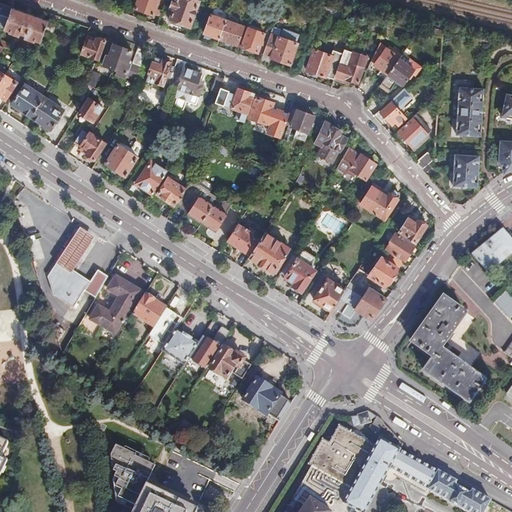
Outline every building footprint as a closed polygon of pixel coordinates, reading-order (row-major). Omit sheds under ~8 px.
[(153,14),(159,17),(164,0),(137,0),(134,10),(152,17),(153,14)] [(197,3),(189,0),(177,0),(176,3),(172,1),(169,9),(173,10),(169,24),(188,31),(197,3)] [(0,25),(4,28),(11,9),(0,5),(0,25)] [(328,10),(318,8),(314,20),(323,23),(326,15),(328,10)] [(47,23),(11,9),(4,28),(4,29),(9,31),(9,33),(21,37),(22,34),(25,35),(24,38),(34,42),(35,39),(41,41),(43,34),(47,23)] [(340,13),(328,10),(326,15),(339,18),(340,13)] [(58,18),(50,15),(47,23),(43,34),(52,37),(58,18)] [(219,41),(225,22),(211,17),(204,35),(219,41)] [(242,28),(225,22),(219,41),(236,47),(242,28)] [(272,28),(260,63),(268,66),(270,60),(290,67),(297,46),(296,45),(299,37),(282,30),(281,32),(272,28)] [(262,35),(247,29),(241,46),(256,52),(262,35)] [(442,39),(442,31),(432,29),(431,36),(442,39)] [(80,55),(98,61),(105,42),(95,39),(94,41),(86,38),(80,55)] [(0,46),(2,48),(9,51),(11,47),(0,41),(0,46)] [(128,75),(132,65),(128,64),(132,52),(112,45),(108,58),(105,57),(102,65),(115,70),(128,75)] [(147,49),(139,46),(132,65),(128,75),(128,76),(136,79),(147,49)] [(398,61),(398,59),(386,50),(374,65),(381,70),(377,76),(383,81),(398,61)] [(324,77),(332,80),(333,79),(342,54),(332,51),(330,57),(313,51),(306,72),(324,78),(324,77)] [(343,51),(342,54),(333,79),(345,84),(346,79),(358,83),(366,59),(343,51)] [(166,72),(169,66),(169,64),(153,58),(144,84),(152,87),(154,84),(162,86),(165,78),(167,78),(169,78),(170,74),(169,73),(166,72)] [(183,68),(185,63),(177,60),(174,68),(167,88),(175,91),(183,68)] [(398,61),(383,81),(379,86),(388,93),(396,82),(402,86),(411,74),(414,77),(420,69),(411,62),(407,68),(398,61)] [(162,86),(167,88),(174,68),(169,66),(166,72),(169,73),(170,74),(169,78),(167,78),(165,78),(162,86)] [(183,68),(175,91),(170,107),(181,111),(185,102),(195,105),(201,88),(196,86),(199,78),(200,74),(183,68)] [(128,76),(128,75),(115,70),(113,74),(127,79),(128,76)] [(91,73),(86,85),(93,89),(98,76),(91,73)] [(15,83),(3,76),(0,80),(0,97),(4,100),(15,83)] [(28,115),(31,117),(43,97),(21,83),(8,102),(24,112),(24,114),(26,116),(28,115)] [(76,101),(82,105),(93,89),(86,85),(76,101)] [(156,105),(160,96),(143,89),(139,98),(156,105)] [(237,89),(234,98),(230,109),(241,113),(238,121),(244,123),(254,94),(249,92),(248,93),(237,89)] [(483,91),(460,89),(457,136),(481,137),(483,91)] [(227,93),(219,90),(218,92),(214,105),(222,108),(223,106),(227,95),(227,93)] [(234,98),(227,95),(223,106),(230,109),(234,98)] [(511,96),(506,95),(502,118),(503,118),(503,120),(511,121),(511,96)] [(43,97),(31,117),(32,118),(32,120),(35,122),(37,121),(50,129),(62,110),(43,97)] [(274,103),(256,97),(247,121),(265,128),(274,103)] [(386,130),(392,137),(397,132),(399,130),(397,127),(405,120),(398,112),(404,106),(397,98),(380,113),(391,125),(386,130)] [(101,108),(88,99),(79,114),(87,119),(88,118),(92,121),(101,108)] [(292,107),(288,118),(285,124),(288,125),(295,128),(296,129),(307,133),(313,115),(292,107)] [(276,128),(283,130),(285,124),(288,118),(281,115),(276,128)] [(399,130),(397,132),(412,149),(426,135),(421,130),(424,126),(415,115),(399,130)] [(333,126),(322,121),(313,143),(322,148),(317,156),(331,163),(337,152),(339,152),(346,136),(342,133),(342,132),(333,127),(333,126)] [(295,128),(288,125),(272,167),(280,170),(295,128)] [(307,133),(296,129),(294,135),(305,139),(307,133)] [(87,135),(81,131),(73,143),(79,147),(79,149),(86,153),(85,155),(94,160),(105,143),(89,133),(87,135)] [(119,142),(117,146),(127,152),(129,149),(119,142)] [(506,171),(511,168),(511,142),(500,142),(499,160),(504,173),(506,171)] [(127,152),(117,146),(105,165),(124,177),(142,150),(133,144),(129,149),(127,152)] [(228,150),(215,144),(212,149),(223,156),(228,150)] [(416,164),(423,170),(434,159),(435,147),(416,164)] [(359,156),(347,148),(336,170),(342,174),(347,173),(349,170),(353,174),(364,181),(374,165),(360,156),(359,156)] [(478,189),(479,162),(456,161),(454,187),(478,189)] [(135,183),(151,194),(159,183),(164,175),(147,164),(135,183)] [(185,189),(164,175),(159,183),(162,185),(157,194),(174,205),(176,202),(185,189)] [(191,180),(185,189),(176,202),(189,211),(188,213),(201,221),(212,205),(217,197),(191,180)] [(385,195),(371,186),(365,195),(372,200),(365,210),(383,222),(395,201),(394,200),(396,197),(395,194),(393,192),(391,192),(390,193),(388,195),(386,194),(385,195)] [(212,205),(201,221),(215,231),(225,213),(212,205)] [(416,220),(409,215),(398,231),(414,242),(425,225),(417,219),(416,220)] [(349,228),(351,224),(343,219),(340,222),(349,228)] [(236,225),(226,240),(249,255),(258,241),(251,237),(253,232),(248,228),(247,230),(244,229),(244,230),(236,225)] [(56,261),(72,271),(85,249),(92,237),(77,228),(70,239),(56,261)] [(495,234),(511,253),(511,252),(511,243),(500,230),(495,234)] [(258,241),(249,255),(247,257),(272,273),(273,272),(274,273),(279,266),(278,265),(288,249),(277,242),(264,233),(258,241)] [(386,249),(401,260),(403,261),(414,245),(397,233),(386,249)] [(495,234),(471,253),(489,272),(511,253),(495,234)] [(277,242),(288,249),(292,243),(282,235),(277,242)] [(300,242),(293,253),(279,274),(292,283),(290,286),(300,293),(314,272),(296,260),(304,246),(300,242)] [(364,272),(368,275),(385,287),(401,260),(386,249),(385,249),(371,270),(367,267),(364,272)] [(94,298),(107,277),(101,273),(96,270),(88,281),(72,271),(56,261),(53,268),(54,269),(49,277),(47,276),(52,294),(73,307),(83,291),(89,295),(94,298)] [(323,271),(340,285),(346,279),(328,264),(323,271)] [(343,292),(338,298),(347,304),(356,310),(372,321),(386,299),(369,287),(364,294),(360,291),(358,294),(351,289),(355,284),(359,287),(368,275),(364,272),(358,268),(352,278),(343,292)] [(140,292),(115,277),(108,289),(119,296),(108,313),(98,306),(90,319),(115,334),(121,322),(140,292)] [(334,305),(338,298),(343,292),(325,281),(312,300),(330,311),(334,305)] [(511,358),(511,296),(506,291),(494,302),(511,321),(511,343),(505,354),(511,358)] [(153,327),(165,308),(145,295),(133,314),(153,327)] [(465,313),(443,297),(411,342),(433,358),(424,371),(469,402),(484,381),(469,370),(440,349),(465,313)] [(347,304),(338,298),(334,305),(341,310),(343,309),(347,304)] [(356,310),(347,304),(343,309),(341,310),(351,317),(356,310)] [(183,317),(167,307),(148,335),(165,346),(176,329),(183,317)] [(206,369),(220,346),(229,331),(222,327),(213,341),(205,336),(191,358),(206,369)] [(198,343),(176,329),(165,346),(163,350),(184,364),(198,343)] [(234,375),(241,379),(251,364),(244,361),(246,358),(238,353),(236,356),(224,348),(210,369),(227,380),(234,368),(238,370),(234,375)] [(251,386),(255,379),(250,376),(246,383),(251,386)] [(279,421),(290,404),(276,396),(278,394),(279,392),(256,378),(255,379),(251,386),(249,389),(243,399),(242,400),(265,415),(266,413),(279,421)] [(243,399),(249,389),(244,386),(238,396),(243,399)] [(117,394),(113,391),(108,398),(113,402),(117,394)] [(276,396),(290,404),(292,402),(278,394),(276,396)] [(370,412),(363,415),(366,423),(373,421),(370,412)] [(363,415),(356,416),(359,426),(366,423),(363,415)] [(385,425),(380,419),(377,423),(373,430),(380,434),(385,425)] [(456,480),(418,459),(400,449),(380,438),(376,446),(341,426),(330,443),(324,440),(310,464),(314,466),(292,498),(303,506),(298,511),(349,511),(352,507),(361,511),(365,511),(390,470),(465,511),(483,511),(490,502),(491,500),(474,490),(472,490),(467,492),(457,487),(456,480)] [(153,463),(114,444),(109,453),(119,499),(132,506),(144,482),(153,463)] [(193,511),(196,507),(144,482),(132,506),(129,511),(193,511)]
